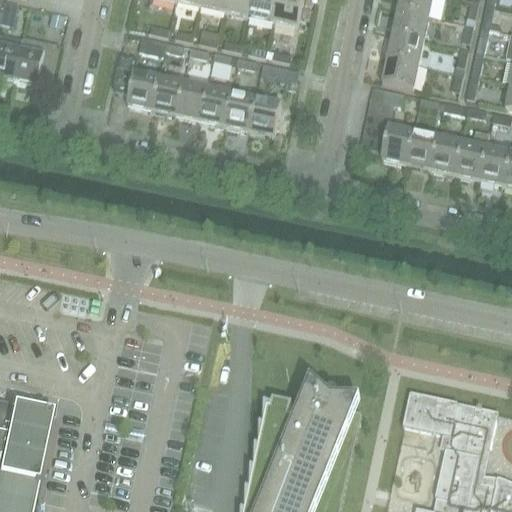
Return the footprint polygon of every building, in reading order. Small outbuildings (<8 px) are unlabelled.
[(151,0),(151,4),(176,9),(177,0),(151,0)] [(177,0),(176,9),(200,14),(203,0),(177,0)] [(203,0),(200,14),(224,19),(228,0),(203,0)] [(228,0),(224,19),(248,24),(253,0),(228,0)] [(253,0),(248,24),(274,30),(279,0),(253,0)] [(287,0),(279,0),(274,30),(298,35),(305,4),(287,0)] [(402,0),(399,17),(414,20),(429,23),(434,0),(402,0)] [(489,0),(487,11),(495,13),(497,0),(489,0)] [(468,25),(475,27),(476,27),(481,3),(472,2),(468,25)] [(4,19),(2,32),(14,34),(19,11),(6,9),(4,19)] [(399,17),(393,42),(424,48),(429,23),(414,20),(399,17)] [(482,35),(490,37),(494,19),(485,17),(482,35)] [(53,19),(51,31),(63,33),(65,22),(53,19)] [(146,31),(144,39),(169,44),(170,36),(146,31)] [(462,49),(470,51),(474,33),(466,31),(462,49)] [(177,38),(175,45),(175,46),(193,49),(195,41),(177,38)] [(0,85),(15,89),(23,46),(0,41),(0,85)] [(393,42),(388,65),(419,72),(424,48),(393,42)] [(476,59),(477,59),(485,61),(489,43),(480,42),(476,59)] [(201,43),(200,51),(218,55),(219,46),(201,43)] [(23,46),(15,89),(38,94),(41,82),(53,85),(59,52),(23,44),(23,46)] [(165,64),(166,58),(168,50),(143,45),(140,58),(165,64)] [(226,48),(224,56),(242,60),(244,52),(226,48)] [(185,54),(168,50),(166,58),(183,62),(185,54)] [(250,53),(248,61),(266,65),(268,57),(250,53)] [(207,67),(209,59),(191,55),(189,63),(207,67)] [(457,74),(465,76),(469,58),(461,56),(457,74)] [(274,58),(273,66),(290,70),(292,62),(274,58)] [(232,72),(233,64),(216,60),(214,68),(232,72)] [(121,64),(114,98),(131,101),(128,113),(153,118),(160,83),(136,78),(138,67),(121,64)] [(256,77),(257,69),(258,69),(239,65),(238,73),(256,77)] [(388,65),(383,91),(413,98),(419,72),(388,65)] [(475,66),(472,83),(479,85),(483,67),(475,66)] [(297,89),(300,78),(264,71),(261,84),(286,90),(286,88),(287,87),(292,88),(297,89)] [(452,98),(460,100),(463,82),(456,80),(452,98)] [(160,83),(153,118),(178,124),(185,89),(160,83)] [(467,106),(471,107),(475,108),(479,85),(472,83),(467,106)] [(185,89),(178,124),(202,129),(209,94),(185,89)] [(209,94),(202,129),(226,134),(233,99),(209,94)] [(374,95),(371,107),(395,111),(395,112),(403,114),(405,102),(374,95)] [(233,99),(226,134),(251,139),(258,105),(258,104),(257,104),(259,98),(248,96),(247,102),(233,99)] [(258,105),(251,139),(275,144),(283,109),(258,104),(258,105)] [(419,113),(446,118),(448,110),(421,105),(419,113)] [(371,107),(369,118),(392,123),(395,112),(395,111),(371,107)] [(448,110),(446,118),(462,122),(470,124),(471,115),(448,110)] [(283,111),(278,135),(286,137),(291,113),(283,111)] [(471,115),(470,124),(486,127),(488,119),(471,115)] [(369,118),(366,130),(390,135),(390,132),(392,123),(369,118)] [(510,132),(511,124),(494,120),(492,128),(510,132)] [(366,130),(364,142),(387,147),(390,135),(366,130)] [(385,158),(384,158),(382,167),(408,173),(415,138),(390,132),(390,135),(387,147),(385,158)] [(415,138),(408,173),(433,178),(440,143),(415,138)] [(464,148),(457,183),(481,188),(488,153),(487,153),(490,141),(476,138),(473,150),(464,148)] [(364,142),(361,153),(384,158),(385,158),(387,147),(364,142)] [(440,143),(433,178),(457,183),(464,148),(440,143)] [(511,158),(488,153),(481,188),(505,194),(511,158)] [(342,511),(362,421),(355,420),(361,407),(339,407),(339,405),(339,404),(338,403),(338,402),(337,401),(336,400),(335,400),(333,400),(331,400),(330,400),(329,401),(328,402),(312,388),(298,421),(291,419),(293,412),(274,408),(272,413),(251,511),(342,511)] [(410,399),(403,432),(404,433),(405,433),(443,441),(450,442),(447,456),(435,511),(511,511),(511,489),(511,490),(502,486),(496,484),(492,483),(488,483),(486,483),(499,418),(498,418),(496,417),(410,399)] [(0,511),(33,511),(51,436),(55,417),(12,409),(0,406),(0,511)]
